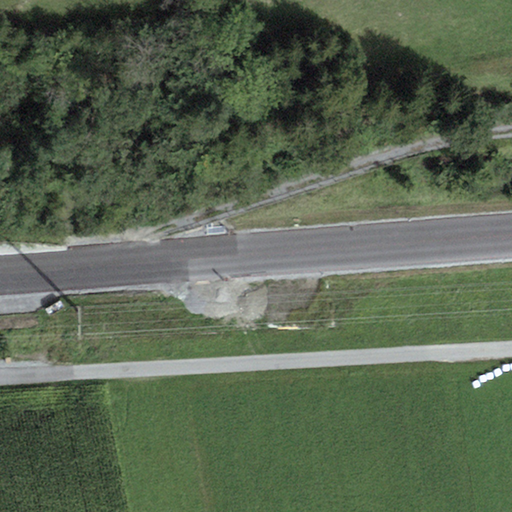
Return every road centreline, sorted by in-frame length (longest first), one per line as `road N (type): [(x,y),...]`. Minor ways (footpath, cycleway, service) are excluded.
road 1 (primary): [(0,276),(511,238)]
road 2 (residential): [(511,350),(0,377)]
road 3 (track): [(87,269),(447,141),(511,137)]
road 4 (track): [(0,379),(37,395),(44,418),(41,441),(21,461),(0,466)]
